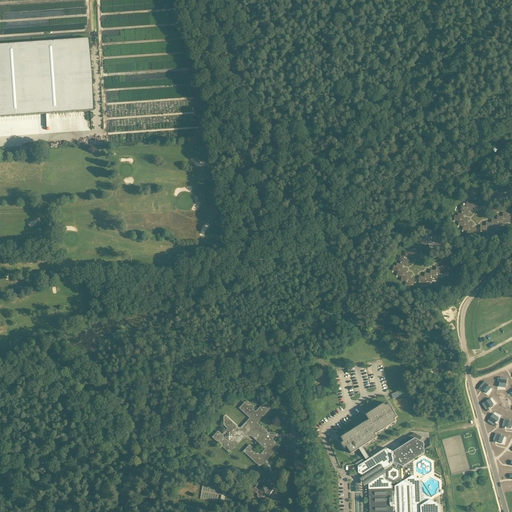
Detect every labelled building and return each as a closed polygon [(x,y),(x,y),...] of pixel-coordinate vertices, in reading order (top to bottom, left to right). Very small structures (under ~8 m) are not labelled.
[(0,116),(94,111),(89,38),(0,44),(0,116)] [(469,210),(473,211),(474,206),(478,207),(479,201),(476,201),(477,198),(471,197),(471,202),(466,201),(466,206),(462,205),(461,210),(462,211),(461,213),(458,213),(458,216),(455,215),(454,221),(459,221),(458,225),(463,226),(462,230),(467,231),(466,235),(472,236),(472,235),(475,235),(475,233),(476,233),(476,228),(472,228),(472,224),(467,223),(468,219),(463,218),(464,215),(468,215),(469,210)] [(509,213),(503,212),(502,216),(497,215),(497,219),(492,219),(491,223),(486,222),(485,226),(480,225),(480,229),(480,232),(483,233),(482,234),(488,235),(488,231),(493,232),(494,227),(499,228),(500,224),(505,225),(505,221),(510,222),(511,217),(508,216),(509,213)] [(416,248),(410,247),(409,252),(405,251),(405,256),(400,255),(400,261),(401,261),(400,264),(397,263),(396,266),(393,265),(392,271),(397,272),(397,276),(402,276),(401,281),(406,281),(405,286),(410,286),(410,285),(413,286),(414,283),(415,279),(410,278),(411,274),(406,273),(407,269),(402,268),(402,265),(407,266),(408,261),(412,261),(413,257),(417,257),(418,252),(415,251),(416,248)] [(419,275),(418,280),(419,280),(418,283),(421,283),(421,284),(426,285),(427,281),(432,282),(433,278),(438,279),(438,275),(443,276),(444,272),(449,273),(450,267),(447,267),(447,264),(442,263),(441,267),(436,266),(435,270),(430,269),(430,273),(425,272),(424,276),(419,275)] [(500,378),(497,377),(497,380),(499,381),(498,387),(506,388),(507,378),(500,377),(500,378)] [(484,381),(479,387),(480,387),(478,389),(480,390),(482,389),(486,393),(491,388),(484,381)] [(392,394),(393,398),(403,395),(401,390),(392,394)] [(495,390),(488,394),(491,399),(495,397),(496,401),(500,399),(495,390)] [(490,398),(482,404),(486,410),(487,412),(490,410),(488,408),(494,405),(490,398)] [(266,461),(280,446),(273,440),(270,437),(270,435),(270,434),(257,423),(272,407),(266,401),(256,412),(245,402),(239,408),(250,418),(241,428),(239,428),(225,415),(224,417),(224,425),(228,429),(222,434),(218,431),(212,437),(229,453),(233,448),(234,448),(245,436),(252,436),(265,449),(260,455),(249,445),(243,451),(260,467),(265,462),(266,461)] [(347,447),(351,454),(359,449),(367,460),(358,466),(358,473),(363,475),(359,478),(363,483),(365,486),(369,483),(369,511),(393,511),(393,486),(391,485),(392,483),(393,484),(396,482),(397,484),(395,486),(395,511),(439,511),(439,502),(431,498),(430,498),(422,494),(422,482),(421,480),(412,475),(403,481),(400,483),(399,480),(402,479),(401,469),(399,467),(400,465),(403,466),(424,453),(424,450),(424,443),(421,441),(422,437),(415,433),(399,443),(401,447),(393,452),(387,448),(386,448),(370,458),(367,454),(362,447),(378,437),(375,433),(377,432),(377,433),(396,421),(395,418),(397,417),(395,414),(391,406),(389,404),(387,405),(386,405),(385,403),(366,415),(369,420),(367,421),(367,420),(341,437),(344,441),(341,443),(342,444),(344,448),(346,447),(347,447)] [(494,425),(496,427),(497,424),(495,423),(499,418),(493,413),(487,421),(493,426),(494,425)] [(511,428),(511,425),(511,420),(504,419),(502,426),(502,429),(505,429),(505,427),(511,428)] [(493,440),(492,442),(495,443),(496,441),(502,443),(504,436),(495,433),(493,440)] [(270,502),(272,498),(269,496),(274,489),(277,491),(279,487),(269,482),(270,481),(270,480),(271,479),(271,478),(271,477),(271,476),(272,475),(272,474),(272,473),(272,472),(272,471),(271,470),(271,469),(271,468),(271,467),(270,466),(270,465),(269,464),(268,463),(266,461),(265,462),(267,464),(268,465),(268,466),(269,467),(269,468),(269,469),(270,470),(270,471),(270,472),(270,473),(270,474),(270,476),(270,477),(269,477),(269,478),(269,479),(268,480),(268,481),(258,475),(256,479),(260,481),(255,488),(252,486),(250,489),(258,494),(257,494),(257,495),(257,496),(258,497),(258,498),(259,498),(260,498),(261,498),(262,497),(270,502)] [(218,500),(219,495),(218,495),(219,490),(215,490),(215,487),(211,487),(210,490),(211,490),(211,495),(212,495),(211,499),(218,500)]
